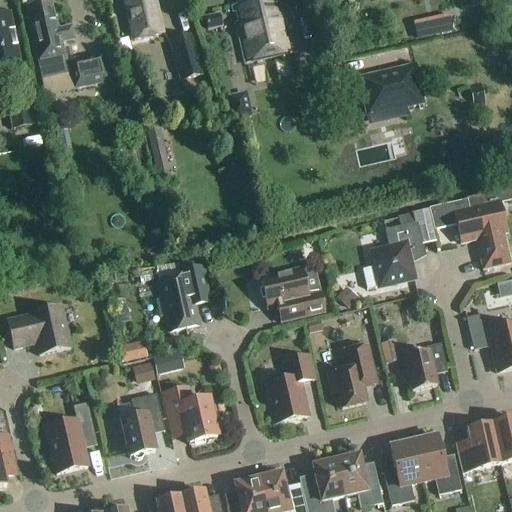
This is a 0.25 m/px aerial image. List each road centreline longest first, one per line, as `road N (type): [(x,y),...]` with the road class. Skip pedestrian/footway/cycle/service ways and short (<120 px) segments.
road 1 (residential): [(36,511),(255,459)]
road 2 (residential): [(255,459),(471,409)]
road 3 (residential): [(36,511),(7,381)]
road 4 (residential): [(255,459),(225,333)]
road 5 (residential): [(471,409),(443,284)]
